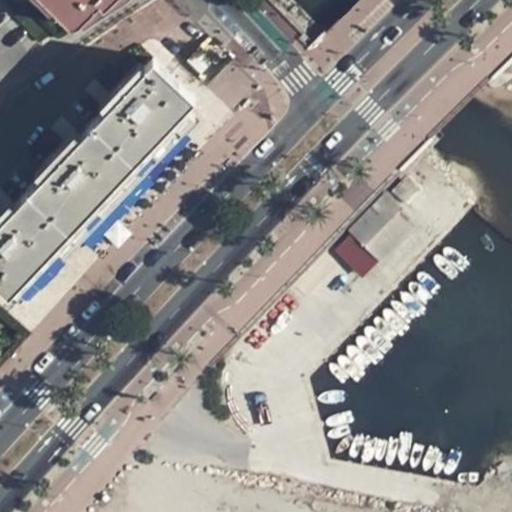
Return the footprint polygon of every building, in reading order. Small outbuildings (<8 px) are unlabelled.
[(46,0),(69,23),(79,20),(100,1),(103,4),(107,0),(46,0)] [(0,283),(8,291),(17,282),(110,184),(194,94),(153,56),(0,217),(0,283)] [(419,185),(407,174),(394,189),(405,200),(419,185)] [(120,194),(110,184),(17,282),(26,291),(120,194)] [(389,196),(356,229),(382,254),(415,221),(389,196)] [(349,233),(333,248),(361,277),(377,261),(349,233)]
